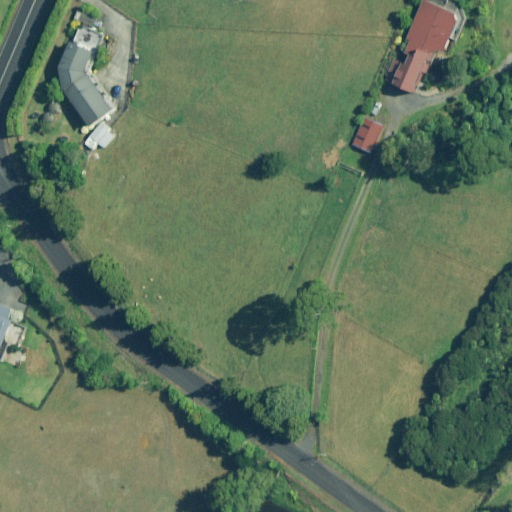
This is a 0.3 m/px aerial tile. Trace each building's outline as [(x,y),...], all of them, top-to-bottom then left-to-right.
[(456,40),(466,18),(457,0),(421,0),(405,38),(409,40),(404,53),(407,54),(404,61),(392,56),(383,78),(415,92),(421,78),(425,79),(437,52),(442,55),(450,37),(456,40)] [(97,16),(77,8),(73,18),(92,27),(97,16)] [(80,23),(72,41),(69,40),(57,67),(62,89),(89,124),(111,107),(85,73),(103,33),(80,23)] [(353,152),(361,155),(364,149),(372,152),(384,124),(364,115),(352,144),(356,145),(353,152)] [(0,345),(8,323),(5,322),(11,306),(0,301),(0,345)]
